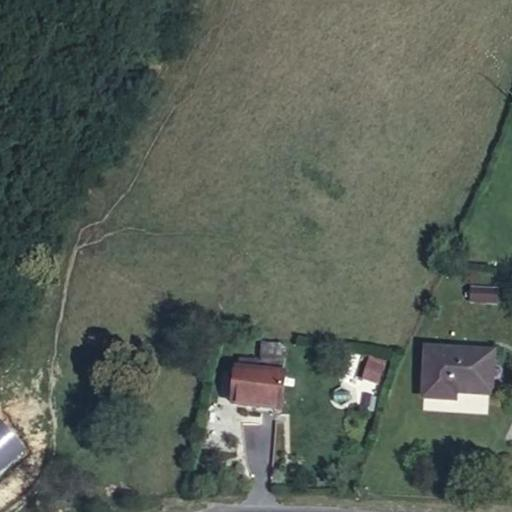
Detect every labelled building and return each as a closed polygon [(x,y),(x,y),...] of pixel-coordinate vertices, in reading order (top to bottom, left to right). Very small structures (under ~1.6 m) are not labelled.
[(261,346),(287,349),(288,337),(262,334),(261,346)] [(423,339),(423,389),(448,390),(448,385),(482,385),(484,340),(423,339)] [(260,361),(285,364),(287,349),(261,346),(261,350),(260,361)] [(240,349),(238,359),(260,361),(261,350),(240,349)] [(379,372),(385,355),(371,350),(365,367),(379,372)] [(288,364),(285,364),(260,361),(238,359),(235,394),(284,399),(288,364)]
